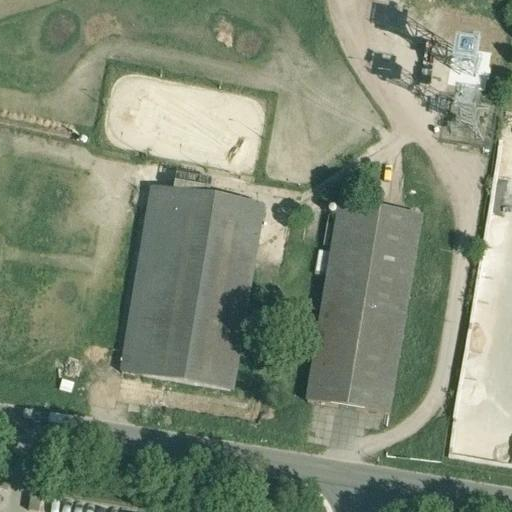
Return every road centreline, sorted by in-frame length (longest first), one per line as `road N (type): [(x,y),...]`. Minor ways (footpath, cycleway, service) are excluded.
road 1 (unclassified): [(358,488),(0,425)]
road 2 (unclassified): [(511,507),(358,488)]
